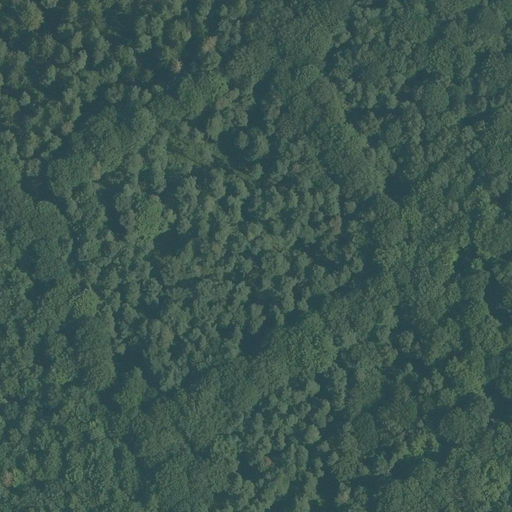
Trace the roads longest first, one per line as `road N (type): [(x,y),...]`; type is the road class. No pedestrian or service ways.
road 1 (track): [(317,0),(222,47),(0,221)]
road 2 (track): [(0,223),(157,511)]
road 3 (track): [(393,511),(511,450)]
